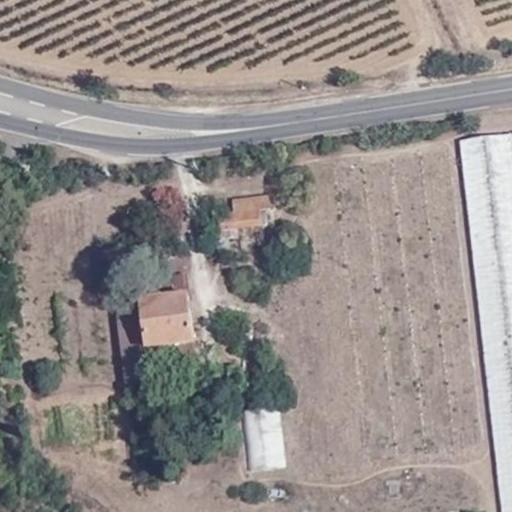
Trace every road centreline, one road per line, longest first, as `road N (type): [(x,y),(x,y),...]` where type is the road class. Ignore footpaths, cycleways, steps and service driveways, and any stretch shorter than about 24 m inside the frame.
road 1 (secondary): [(0,119),(113,144),(174,145),(266,126)]
road 2 (secondary): [(266,126),(118,115),(0,84)]
road 3 (secondary): [(266,126),(511,87)]
